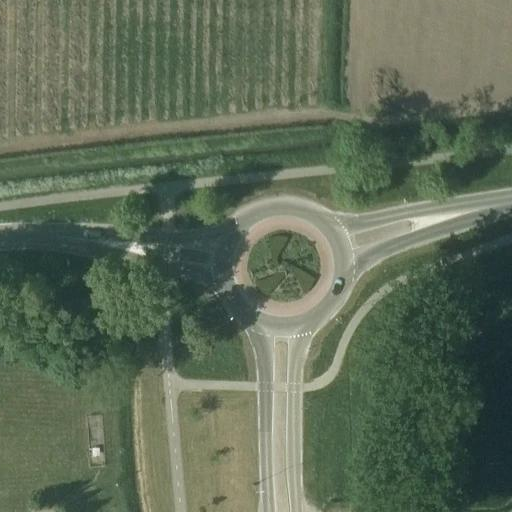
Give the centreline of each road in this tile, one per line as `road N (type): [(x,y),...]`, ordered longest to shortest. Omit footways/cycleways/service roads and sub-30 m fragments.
road 1 (tertiary): [(260,325),(269,511)]
road 2 (tertiary): [(295,511),(299,326)]
road 3 (tertiary): [(226,241),(71,239)]
road 4 (tertiary): [(71,239),(220,278)]
road 5 (tertiary): [(457,215),(405,213),(328,230)]
road 6 (tertiary): [(341,267),(457,215)]
road 7 (tertiary): [(328,230),(282,207),(249,216),(226,241)]
